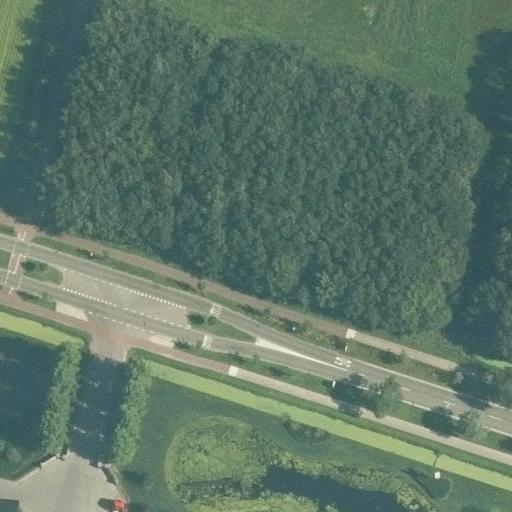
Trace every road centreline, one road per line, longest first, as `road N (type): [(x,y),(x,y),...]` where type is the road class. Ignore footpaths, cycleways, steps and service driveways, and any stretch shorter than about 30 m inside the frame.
road 1 (secondary): [(335,369),(196,304),(0,242)]
road 2 (secondary): [(0,276),(200,341),(335,369)]
road 3 (secondary): [(511,425),(335,369)]
